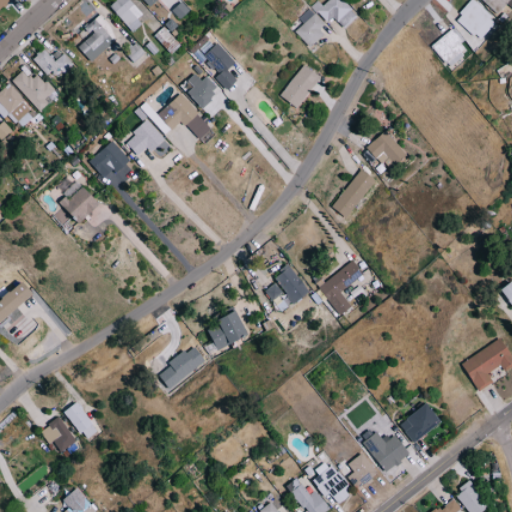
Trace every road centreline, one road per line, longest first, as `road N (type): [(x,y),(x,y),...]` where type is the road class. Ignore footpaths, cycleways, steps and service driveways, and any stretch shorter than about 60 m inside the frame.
road 1 (residential): [(417,0),(378,36),(287,203),(190,285),(35,362),(0,398)]
road 2 (tertiary): [(381,511),(511,410)]
